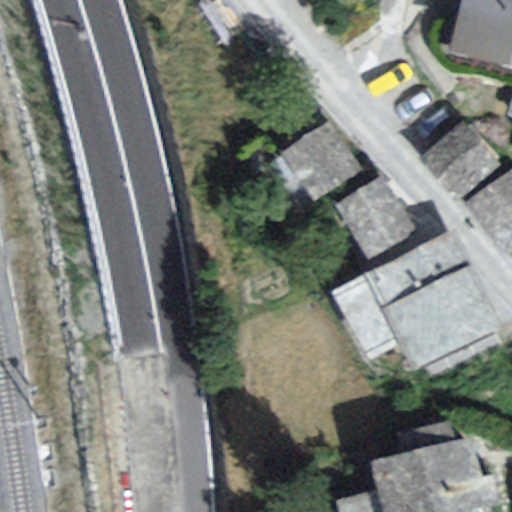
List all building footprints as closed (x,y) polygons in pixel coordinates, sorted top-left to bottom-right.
[(511,0),(452,0),(441,41),(511,60),(511,0)] [(511,174),(466,119),(425,151),(470,207),(511,175),(511,174)] [(309,185),(265,213),(304,274),(348,246),(309,185)] [(511,189),(481,213),(511,250),(511,189)] [(408,314),(373,250),(327,276),(362,339),(408,314)] [(469,395),(449,347),(383,375),(402,425),(469,395)] [(511,511),(511,500),(482,427),(370,473),(386,511),(511,511)]
